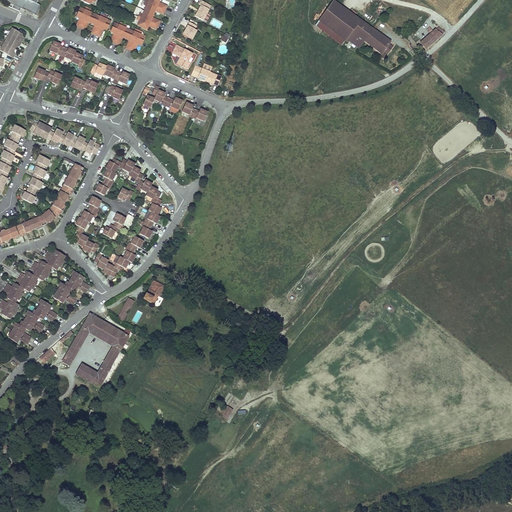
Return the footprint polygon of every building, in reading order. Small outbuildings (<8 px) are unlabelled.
[(2,0),(14,5),(12,9),(20,12),(22,8),(36,14),(40,5),(37,4),(38,0),(39,0),(42,1),(42,0),(43,0),(44,0),(43,0),(2,0)] [(150,25),(150,27),(156,29),(159,22),(153,19),(152,21),(150,20),(151,18),(154,11),(155,9),(157,10),(156,11),(163,14),(166,7),(159,4),(159,5),(157,5),(158,3),(159,0),(149,0),(146,7),(142,15),(139,22),(138,26),(146,30),(148,26),(148,24),(150,25)] [(390,42),(334,1),(319,20),(345,41),(347,42),(349,40),(359,48),(365,41),(382,54),(380,56),(384,59),(385,58),(387,60),(392,54),(389,52),(392,48),(389,45),(390,42)] [(211,7),(201,2),(199,6),(201,7),(199,11),(200,12),(199,14),(197,14),(195,17),(203,22),(211,7)] [(345,41),(319,20),(315,26),(341,46),(345,41)] [(190,23),(188,27),(189,27),(188,29),(187,28),(183,34),(192,39),(197,31),(194,30),(196,27),(190,23)] [(442,31),(438,27),(420,43),(421,44),(419,45),(421,47),(420,48),(422,51),(445,33),(442,31)] [(11,30),(0,50),(0,52),(13,59),(15,55),(13,54),(14,52),(16,49),(17,46),(19,47),(23,41),(21,40),(22,38),(23,36),(11,30)] [(77,52),(70,49),(68,50),(60,47),(61,45),(54,42),(50,51),(73,61),(72,63),(79,66),(78,67),(82,69),(86,61),(82,59),(83,57),(76,54),(77,52)] [(176,46),(173,52),(182,56),(181,58),(183,59),(180,66),(187,70),(191,63),(189,62),(192,54),(176,46)] [(123,73),(122,73),(122,74),(114,70),(115,69),(113,69),(108,66),(107,68),(100,65),(99,67),(95,65),(92,73),(96,74),(96,73),(103,77),(104,75),(126,85),(130,76),(123,73)] [(221,78),(195,66),(191,75),(216,87),(221,78)] [(50,74),(40,70),(36,78),(42,81),(43,80),(47,82),(49,79),(52,81),(53,83),(60,85),(63,76),(52,71),(50,74)] [(87,83),(76,78),(72,87),(78,90),(80,89),(84,91),(85,88),(88,90),(88,91),(95,94),(99,85),(88,80),(87,83)] [(113,87),(110,94),(113,96),(114,98),(120,100),(124,92),(113,87)] [(157,96),(155,100),(162,103),(163,101),(164,101),(163,105),(170,108),(172,105),(173,105),(172,108),(179,111),(183,102),(177,100),(175,100),(175,102),(174,101),(164,97),(165,95),(164,94),(159,92),(160,89),(157,87),(153,95),(157,96)] [(151,108),(155,100),(149,98),(148,98),(145,106),(151,108)] [(193,107),(187,104),(183,113),(190,116),(190,117),(197,120),(197,119),(204,122),(208,114),(202,111),(201,112),(200,113),(192,110),(193,107)] [(35,123),(32,128),(36,131),(37,131),(38,133),(45,136),(48,135),(49,136),(53,138),(57,140),(59,139),(60,140),(64,142),(68,144),(69,143),(71,144),(75,146),(79,149),(81,148),(82,148),(86,150),(90,152),(91,152),(93,153),(96,155),(100,148),(96,146),(97,144),(91,141),(88,145),(85,143),(86,140),(80,137),(78,141),(74,139),(75,137),(68,133),(67,136),(63,134),(64,133),(57,130),(56,133),(52,131),(52,130),(40,123),(38,125),(35,123)] [(0,189),(3,188),(4,186),(4,185),(6,181),(5,179),(6,178),(5,177),(9,170),(9,168),(12,163),(13,160),(13,157),(14,156),(16,152),(14,151),(16,148),(16,146),(17,144),(21,136),(25,131),(16,125),(12,132),(14,133),(10,141),(8,140),(5,146),(9,148),(7,152),(5,151),(1,157),(5,160),(3,163),(1,162),(0,164),(0,169),(2,171),(0,173),(0,189)] [(37,131),(36,131),(35,132),(47,139),(49,136),(48,135),(45,136),(38,133),(37,131)] [(25,193),(22,199),(32,204),(36,198),(34,197),(38,189),(40,190),(44,184),(40,181),(42,178),(43,179),(47,172),(43,170),(45,167),(47,168),(51,161),(40,156),(37,162),(38,163),(36,166),(37,167),(33,173),(34,174),(32,177),(33,178),(30,184),(31,185),(27,193),(25,193)] [(99,186),(96,191),(105,197),(108,190),(110,190),(114,183),(113,182),(116,175),(115,174),(119,168),(131,174),(130,177),(140,183),(136,189),(141,192),(142,190),(148,194),(147,197),(153,200),(151,203),(153,204),(149,211),(152,213),(148,220),(147,219),(143,227),(144,227),(140,234),(150,240),(154,234),(154,233),(151,232),(155,224),(158,226),(162,218),(159,216),(162,210),(160,208),(162,204),(161,203),(162,201),(159,199),(162,195),(158,193),(159,191),(152,188),(153,185),(146,181),(144,183),(141,181),(144,176),(140,174),(141,171),(134,168),(136,165),(129,161),(128,162),(124,160),(122,164),(114,160),(112,163),(110,162),(106,169),(107,170),(103,177),(106,179),(102,186),(99,185),(99,186)] [(0,243),(2,243),(20,236),(26,234),(43,227),(42,225),(47,223),(48,224),(56,218),(61,211),(69,196),(73,190),(82,172),(81,171),(82,169),(75,165),(55,203),(53,206),(50,210),(42,215),(40,217),(0,233),(0,243)] [(123,189),(118,198),(124,202),(126,199),(130,201),(134,194),(130,192),(130,193),(123,189)] [(89,203),(88,204),(91,206),(87,213),(84,212),(84,213),(81,219),(80,218),(76,226),(77,226),(75,230),(79,232),(74,240),(78,241),(77,244),(84,248),(83,250),(89,253),(90,254),(91,251),(95,254),(99,246),(95,244),(94,245),(87,241),(89,239),(82,235),(88,223),(89,223),(93,216),(95,217),(99,210),(97,209),(101,202),(92,197),(89,203)] [(114,226),(112,225),(110,228),(106,229),(103,234),(112,239),(116,232),(117,233),(119,229),(122,230),(124,226),(123,226),(126,219),(117,214),(116,217),(118,218),(116,222),(114,226)] [(99,254),(95,262),(98,264),(97,266),(98,267),(105,270),(103,273),(110,277),(111,276),(114,278),(119,270),(121,271),(123,268),(126,269),(130,263),(132,264),(136,256),(134,255),(138,247),(140,249),(141,248),(144,242),(135,238),(132,244),(130,244),(126,251),(128,252),(124,259),(121,258),(117,265),(116,264),(114,267),(108,264),(109,262),(102,258),(103,257),(99,254)] [(52,254),(49,252),(45,259),(47,260),(49,261),(47,265),(45,264),(42,262),(40,266),(38,264),(36,263),(31,270),(33,271),(35,272),(33,275),(31,274),(28,272),(26,276),(24,275),(22,274),(18,281),(20,282),(21,283),(19,286),(18,285),(16,284),(14,288),(12,287),(8,284),(4,292),(7,294),(9,295),(7,298),(10,300),(11,300),(9,304),(7,303),(3,301),(0,306),(0,308),(3,310),(4,311),(2,314),(10,319),(19,305),(15,303),(24,289),(29,293),(38,279),(43,282),(52,268),(57,271),(65,257),(56,251),(53,255),(52,254)] [(62,284),(54,298),(62,303),(65,300),(69,293),(71,290),(75,292),(78,288),(82,282),(84,278),(75,273),(67,287),(62,284)] [(153,281),(143,299),(153,304),(158,295),(159,296),(164,287),(153,281)] [(80,289),(86,293),(90,287),(84,283),(80,289)] [(67,301),(73,305),(77,298),(71,294),(67,301)] [(17,323),(8,337),(17,343),(19,339),(23,332),(25,329),(30,331),(32,328),(36,321),(39,317),(43,320),(45,316),(49,310),(52,306),(43,301),(34,315),(30,312),(21,326),(17,323)] [(130,306),(125,304),(117,319),(121,321),(130,306)] [(51,311),(47,318),(54,322),(58,315),(51,311)] [(89,317),(62,362),(69,366),(89,332),(93,325),(116,339),(113,346),(105,359),(112,363),(128,337),(90,315),(89,317)] [(38,322),(34,329),(40,333),(44,326),(38,322)] [(93,325),(89,332),(113,346),(116,339),(93,325)] [(25,334),(21,340),(28,344),(32,338),(25,334)] [(68,338),(65,335),(50,348),(52,351),(40,362),(44,363),(61,347),(60,345),(68,338)] [(52,351),(50,348),(36,362),(40,362),(52,351)] [(111,367),(103,362),(97,373),(81,364),(76,374),(99,387),(111,367)] [(228,417),(233,409),(225,404),(220,413),(228,417)]
